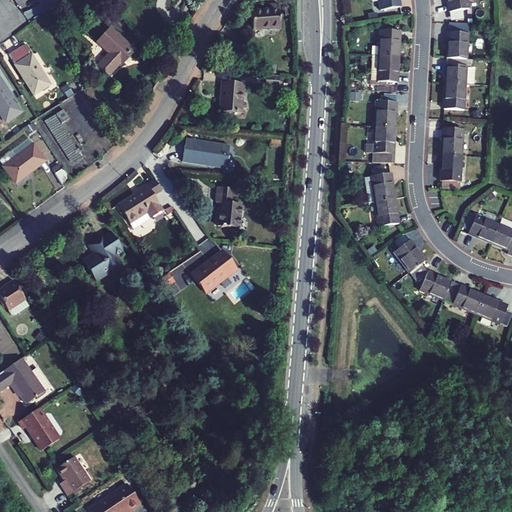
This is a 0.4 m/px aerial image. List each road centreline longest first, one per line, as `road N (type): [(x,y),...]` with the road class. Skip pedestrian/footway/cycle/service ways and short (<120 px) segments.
road 1 (tertiary): [(291,435),(321,0)]
road 2 (residential): [(0,253),(144,139),(222,0)]
road 3 (residential): [(422,0),(419,200),(447,249),(511,277)]
road 4 (unknown): [(134,150),(211,246)]
